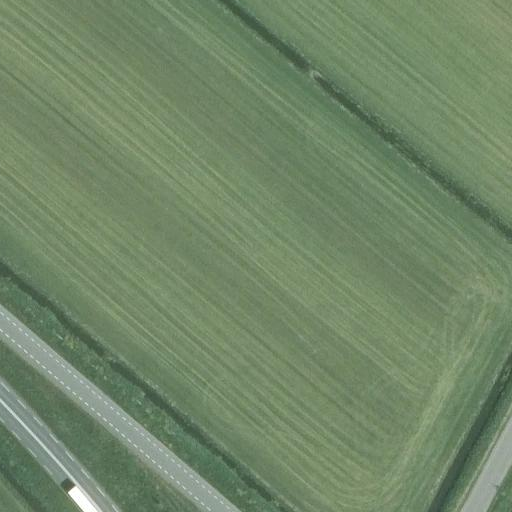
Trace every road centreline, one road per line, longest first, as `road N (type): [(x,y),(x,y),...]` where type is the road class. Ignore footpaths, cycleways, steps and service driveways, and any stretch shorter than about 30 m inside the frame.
road 1 (unclassified): [(0,321),(219,511)]
road 2 (primary): [(99,511),(0,401)]
